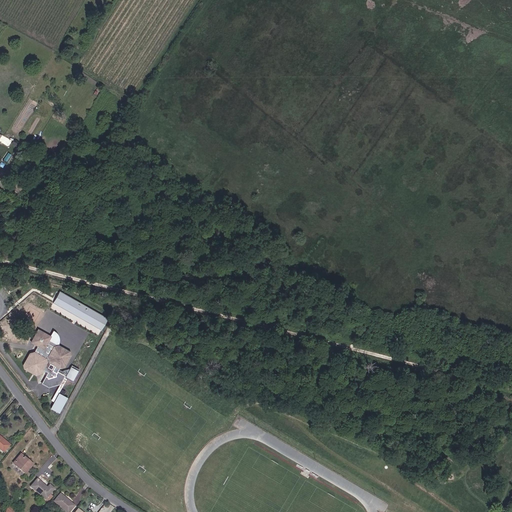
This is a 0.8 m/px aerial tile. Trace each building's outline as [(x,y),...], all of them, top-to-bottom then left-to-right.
[(20,196),(22,194),(9,187),(7,191),(20,196)] [(19,199),(20,196),(7,191),(7,192),(19,199)] [(61,292),(55,303),(102,329),(108,318),(61,292)] [(69,360),(72,354),(65,349),(65,347),(61,345),(59,346),(55,347),(47,343),(51,338),(38,330),(31,342),(37,346),(34,352),(32,353),(29,357),(30,358),(29,361),(26,361),(24,365),(25,368),(29,371),(31,370),(33,371),(32,373),(35,375),(41,374),(44,370),(49,373),(42,384),(50,388),(61,386),(65,379),(69,381),(74,383),(80,371),(73,367),(71,370),(63,373),(60,371),(62,367),(68,365),(70,361),(69,360)] [(55,347),(59,346),(59,339),(57,336),(53,334),(51,338),(47,343),(55,347)] [(61,386),(53,403),(56,404),(61,395),(69,381),(65,379),(61,386)] [(62,415),(70,400),(61,395),(56,404),(53,411),(62,415)] [(12,464),(23,473),(30,464),(18,456),(12,464)] [(28,489),(33,493),(39,485),(34,481),(28,489)] [(33,493),(44,500),(52,489),(47,486),(45,489),(39,485),(33,493)] [(62,511),(65,511),(72,504),(58,494),(51,503),(62,511)]
